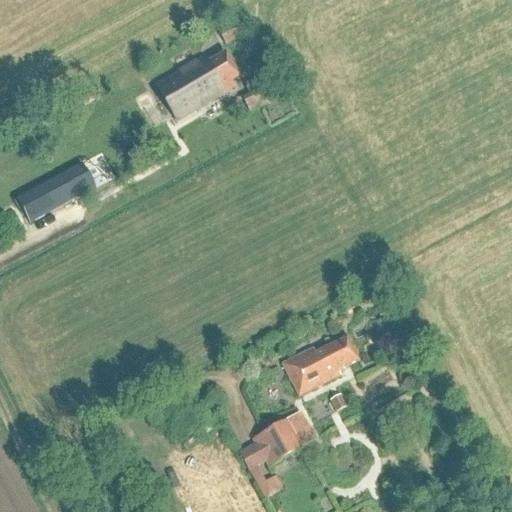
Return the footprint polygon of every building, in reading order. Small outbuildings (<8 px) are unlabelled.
[(215,31),(224,48),(246,36),(237,19),(215,31)] [(238,80),(224,54),(205,65),(203,61),(157,88),(178,123),(234,90),(231,84),(238,80)] [(240,100),(248,116),(284,97),(276,82),(240,100)] [(105,153),(112,166),(156,143),(149,130),(142,134),(140,130),(146,127),(140,116),(125,124),(132,139),(105,153)] [(28,227),(91,193),(78,168),(15,203),(28,227)] [(357,363),(345,339),(312,355),(310,351),(281,366),(297,399),(339,378),(336,373),(357,363)] [(225,362),(234,386),(249,381),(240,357),(225,362)] [(327,404),(334,417),(345,411),(338,398),(327,404)] [(285,422),(300,451),(315,443),(299,414),(285,422)] [(353,414),(345,418),(352,435),(361,431),(353,414)] [(253,446),(240,454),(237,456),(247,475),(248,474),(256,470),(264,465),(267,471),(301,451),(300,451),(285,422),(251,442),(253,446)] [(256,470),(248,474),(263,501),(279,493),(280,491),(273,480),(264,485),(256,470)]
